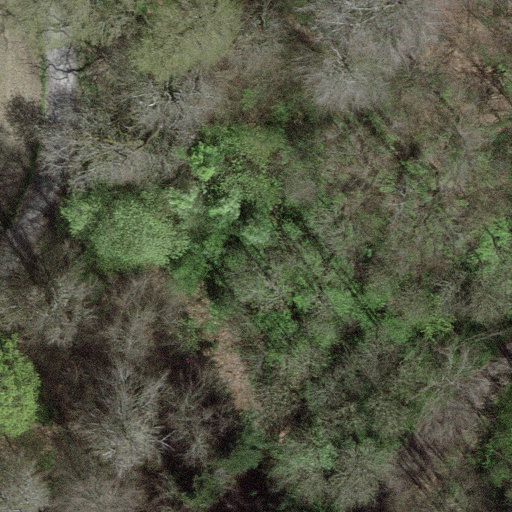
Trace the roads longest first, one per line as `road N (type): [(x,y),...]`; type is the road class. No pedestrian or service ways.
road 1 (track): [(52,0),(61,123),(49,184),(0,270)]
road 2 (track): [(394,511),(511,378)]
